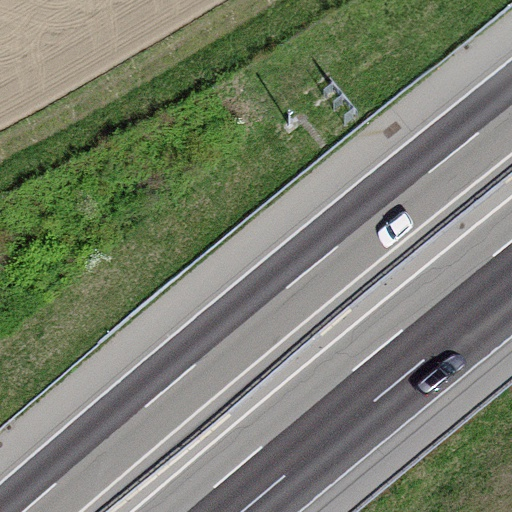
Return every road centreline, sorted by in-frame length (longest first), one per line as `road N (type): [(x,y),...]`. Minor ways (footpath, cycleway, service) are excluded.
road 1 (motorway): [(511,105),(22,511)]
road 2 (motorway): [(214,511),(511,265)]
road 3 (track): [(244,0),(0,151)]
